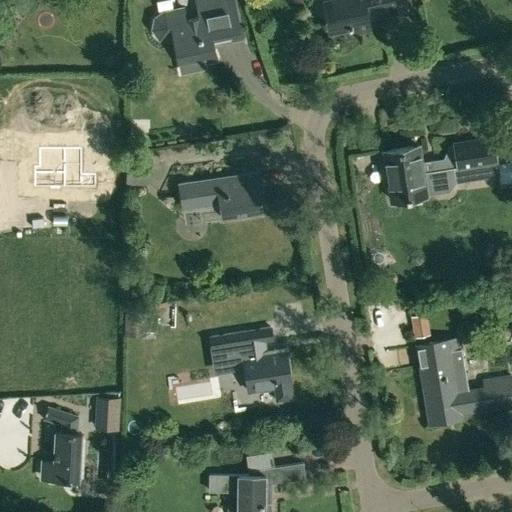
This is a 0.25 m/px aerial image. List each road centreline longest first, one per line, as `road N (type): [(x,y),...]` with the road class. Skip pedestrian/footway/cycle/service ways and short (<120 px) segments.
road 1 (residential): [(372,507),(313,131),(318,113),(341,95),(511,64)]
road 2 (residential): [(372,507),(511,484)]
